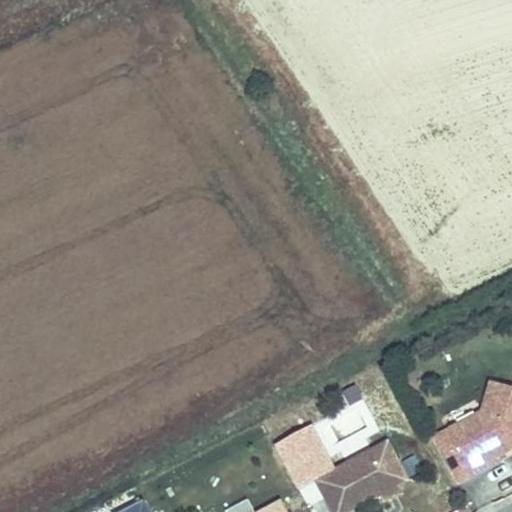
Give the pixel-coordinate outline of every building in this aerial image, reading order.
[(511,442),(511,395),(481,386),(472,417),(439,435),(464,480),(485,469),(483,465),(497,457),(495,452),(511,442)] [(464,480),(439,435),(421,445),(445,490),(464,480)] [(497,457),(511,449),(511,447),(511,442),(495,452),(497,457)] [(386,444),(314,482),(329,511),(351,511),(379,497),(396,488),(407,482),(386,444)] [(396,488),(379,497),(382,504),(400,495),(396,488)] [(151,511),(147,500),(117,511),(151,511)] [(283,511),(279,503),(263,511),(283,511)]
